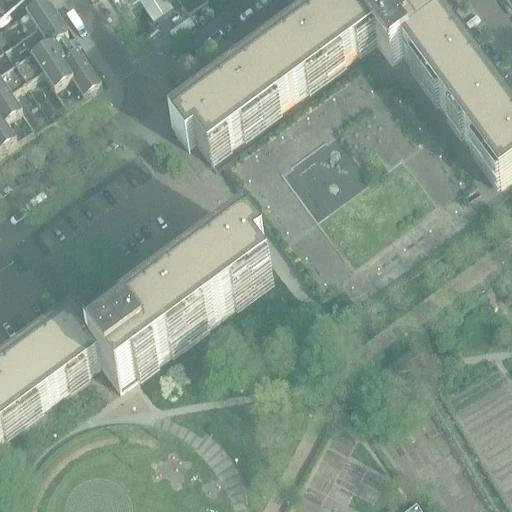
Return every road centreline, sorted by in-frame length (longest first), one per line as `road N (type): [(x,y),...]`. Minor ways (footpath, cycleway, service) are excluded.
road 1 (residential): [(143,104),(298,0)]
road 2 (residential): [(0,211),(143,104)]
road 3 (residential): [(143,104),(73,0)]
